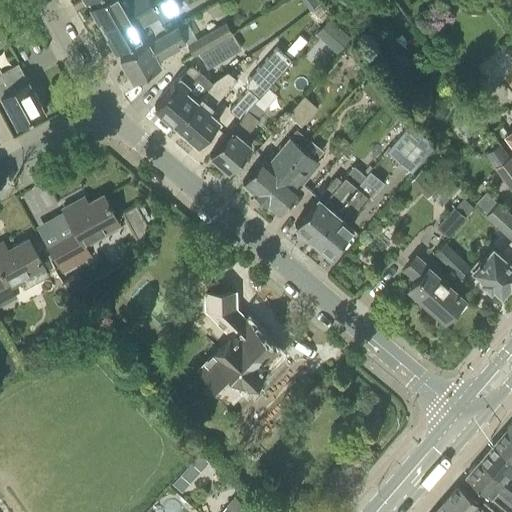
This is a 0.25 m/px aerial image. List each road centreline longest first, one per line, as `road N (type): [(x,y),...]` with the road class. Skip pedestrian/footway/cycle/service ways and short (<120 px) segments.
road 1 (residential): [(465,418),(147,155),(111,115)]
road 2 (residential): [(111,115),(42,0)]
road 3 (residential): [(0,175),(111,115)]
road 4 (secondary): [(387,511),(465,418)]
